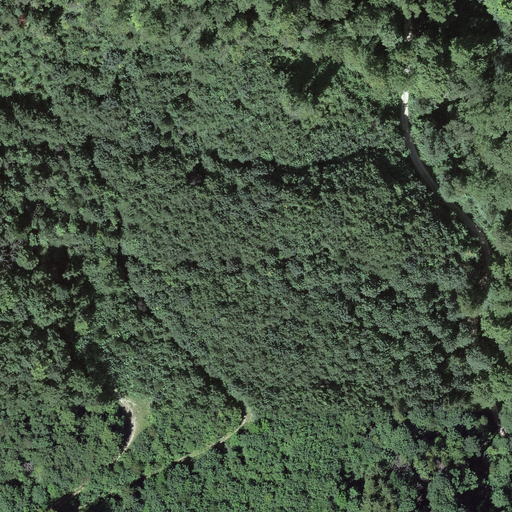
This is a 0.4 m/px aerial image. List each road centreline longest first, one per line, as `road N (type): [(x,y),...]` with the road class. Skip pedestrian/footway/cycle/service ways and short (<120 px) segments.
road 1 (track): [(71,511),(226,441),(251,418),(119,262),(122,210),(85,139),(97,101),(139,39),(141,0)]
road 2 (track): [(407,0),(409,148),(488,251),(471,343),(511,450)]
road 3 (track): [(50,511),(120,455),(134,414),(44,319),(0,303)]
